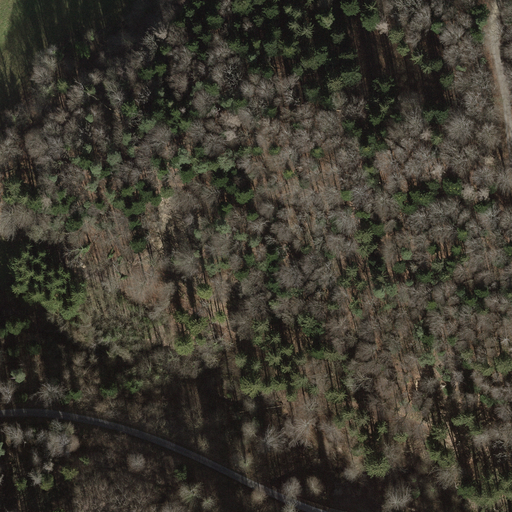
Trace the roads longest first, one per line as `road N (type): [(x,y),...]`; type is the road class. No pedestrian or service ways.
road 1 (residential): [(325,511),(158,438),(90,418),(0,414)]
road 2 (track): [(498,0),(494,36),(511,148)]
